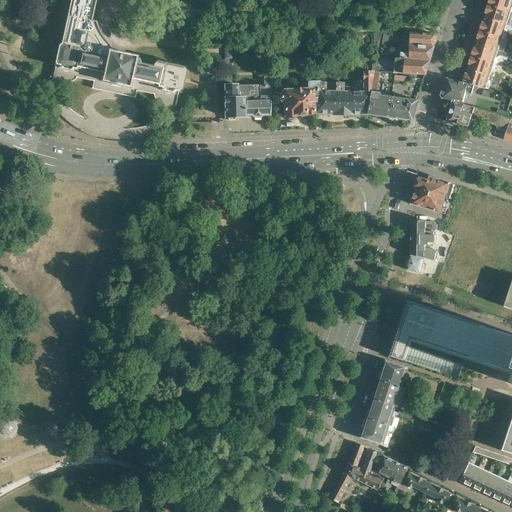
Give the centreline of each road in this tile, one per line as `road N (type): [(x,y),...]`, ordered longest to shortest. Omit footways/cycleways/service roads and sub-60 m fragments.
road 1 (primary): [(56,156),(102,163),(313,154)]
road 2 (unclassified): [(353,333),(414,146)]
road 3 (unclassified): [(336,327),(277,511)]
road 4 (unclassified): [(504,511),(348,435)]
road 5 (residential): [(414,146),(458,0)]
road 6 (unclassified): [(375,205),(336,327)]
road 7 (residential): [(353,333),(377,340),(348,435)]
